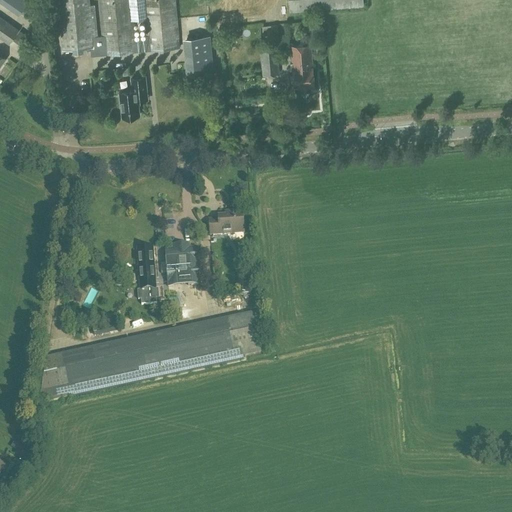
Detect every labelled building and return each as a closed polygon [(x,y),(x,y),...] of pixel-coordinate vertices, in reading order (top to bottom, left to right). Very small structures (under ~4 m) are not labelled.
[(0,0),(0,1),(19,15),(29,1),(27,0),(0,0)] [(92,55),(107,53),(133,51),(151,49),(180,47),(175,0),(143,0),(147,42),(135,43),(131,0),(99,0),(103,39),(93,39),(89,0),(58,0),(63,49),(91,46),(92,55)] [(288,0),(290,13),(364,7),(363,0),(288,0)] [(0,37),(9,44),(19,30),(0,16),(0,37)] [(241,23),(240,35),(259,36),(259,23),(241,23)] [(262,26),(263,35),(278,34),(277,25),(262,26)] [(13,40),(26,49),(32,39),(20,31),(13,40)] [(209,36),(187,38),(191,78),(213,76),(209,36)] [(313,66),(311,44),(291,46),(292,63),(291,63),(292,67),(293,67),(293,73),(294,82),(294,87),(314,85),(314,80),(313,71),(312,66),(313,66)] [(263,75),(280,73),(277,46),(260,48),(263,75)] [(147,97),(145,76),(132,77),(133,90),(129,90),(130,92),(120,93),(123,117),(139,115),(138,100),(140,100),(140,98),(147,97)] [(218,217),(218,220),(209,220),(210,236),(244,233),(242,211),(225,213),(226,216),(218,217)] [(83,242),(74,242),(73,251),(83,251),(83,242)] [(166,251),(168,288),(200,285),(198,248),(190,249),(189,245),(173,246),(174,250),(166,251)] [(137,249),(141,290),(136,290),(137,300),(141,300),(142,305),(157,304),(156,299),(160,298),(159,290),(156,290),(152,248),(137,249)] [(80,304),(82,296),(76,295),(69,293),(69,296),(68,298),(68,301),(74,303),(80,304)] [(242,359),(262,354),(253,313),(123,342),(123,340),(112,342),(113,344),(45,359),(38,406),(243,361),(242,359)] [(22,454),(25,448),(26,448),(20,445),(16,451),(22,454)]
